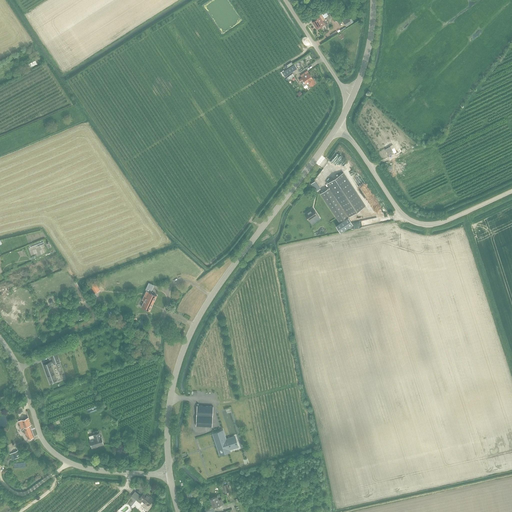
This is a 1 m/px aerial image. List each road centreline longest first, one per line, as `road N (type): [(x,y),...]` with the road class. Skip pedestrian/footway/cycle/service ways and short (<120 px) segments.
road 1 (tertiary): [(168,472),(169,399),(194,325),(338,127)]
road 2 (unclassified): [(168,472),(84,468),(54,453),(0,339)]
road 3 (unclassified): [(338,127),(413,222),(436,224),(511,192)]
